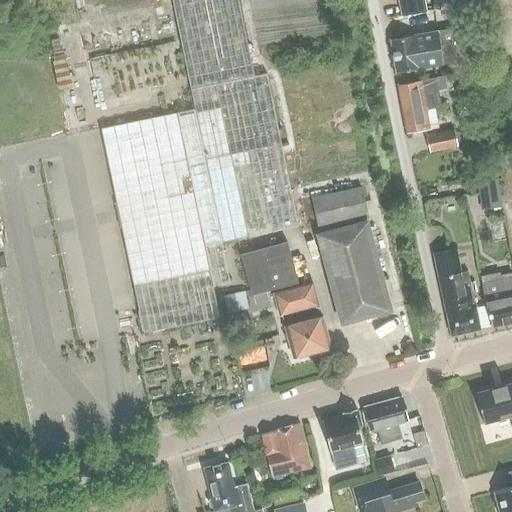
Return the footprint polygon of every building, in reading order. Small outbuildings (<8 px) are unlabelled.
[(172,0),(194,108),(101,126),(141,332),(224,316),(210,245),(220,243),(220,241),(296,226),(266,72),(253,75),(238,0),(172,0)] [(398,0),(401,16),(426,11),(423,0),(398,0)] [(404,38),(390,40),(396,73),(442,65),(456,63),(451,29),(404,37),(404,38)] [(422,79),(399,83),(403,108),(440,101),(438,91),(447,89),(444,75),(436,77),(422,79)] [(440,101),(403,108),(407,132),(430,128),(427,110),(441,108),(440,101)] [(457,145),(453,129),(426,135),(429,151),(457,145)] [(483,210),(503,206),(498,178),(478,182),(483,210)] [(366,217),(359,186),(312,197),(319,228),(366,217)] [(343,322),(391,309),(366,221),(318,235),(343,322)] [(300,285),(287,241),(241,254),(252,294),(276,287),(277,292),(275,292),(281,314),(284,313),(295,355),(330,345),(313,282),(300,285)] [(460,268),(455,249),(435,254),(453,334),(481,328),(468,271),(466,272),(464,267),(460,268)] [(511,320),(511,274),(498,278),(497,275),(482,279),(493,325),(511,320)] [(475,392),(484,425),(485,425),(485,423),(511,416),(511,421),(511,383),(506,385),(505,384),(504,384),(504,386),(492,389),(492,388),(491,388),(491,389),(477,393),(477,392),(475,392)] [(365,406),(371,430),(378,428),(382,442),(401,437),(397,422),(407,419),(401,396),(365,406)] [(359,408),(343,412),(344,414),(324,420),(333,453),(337,467),(353,462),(353,463),(368,459),(364,444),(366,444),(361,426),(363,425),(359,408)] [(262,435),(273,477),(311,467),(301,425),(262,435)] [(375,460),(379,476),(393,473),(388,456),(375,460)] [(228,462),(204,468),(211,498),(208,501),(210,507),(214,509),(214,511),(229,507),(229,511),(261,511),(261,509),(253,511),(247,483),(234,487),(228,462)] [(511,511),(511,470),(507,472),(511,487),(493,492),(493,493),(494,493),(499,511),(511,511)] [(418,481),(388,490),(384,476),(352,486),(359,511),(395,511),(416,506),(415,501),(424,498),(418,481)] [(296,496),(292,481),(270,486),(274,501),(296,496)] [(305,511),(303,501),(275,507),(276,511),(305,511)]
